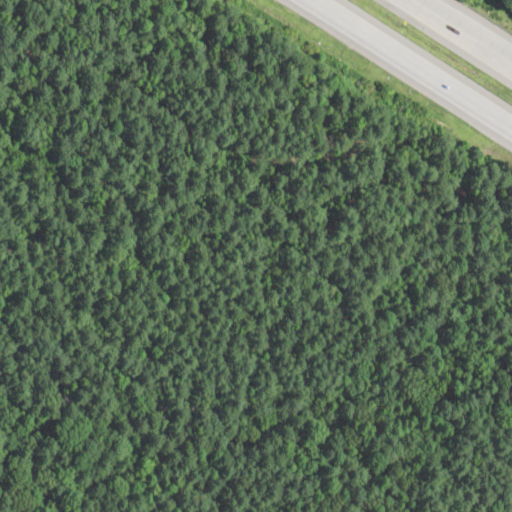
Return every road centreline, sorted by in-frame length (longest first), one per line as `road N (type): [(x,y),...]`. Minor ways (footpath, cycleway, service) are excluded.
road 1 (motorway): [(312,0),(511,129)]
road 2 (motorway): [(511,70),(397,0)]
